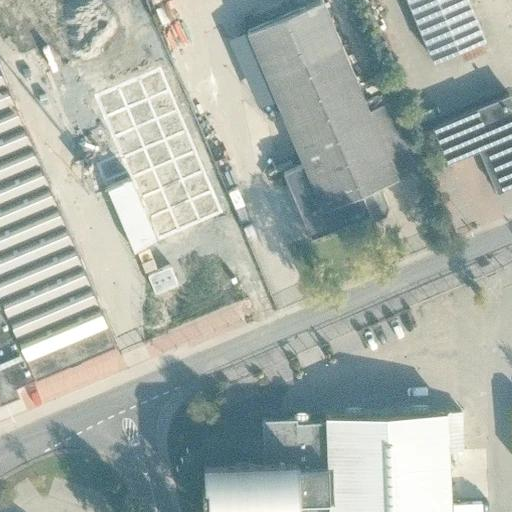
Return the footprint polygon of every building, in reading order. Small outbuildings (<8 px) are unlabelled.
[(109,189),(140,275),(138,340),(176,325),(170,164),(155,108),(151,97),(133,61),(122,38),(112,43),(87,0),(0,0),(0,34),(4,41),(11,36),(22,56),(57,36),(70,59),(104,139),(78,150),(96,195),(109,189)] [(405,0),(432,64),(487,42),(469,0),(405,0)] [(389,217),(391,210),(383,189),(402,181),(399,175),(417,167),(390,102),(393,101),(389,92),(368,101),(326,3),(250,35),(306,167),(286,175),(314,241),(369,218),(370,222),(375,223),(389,217)] [(22,399),(127,355),(6,67),(0,69),(0,399),(6,413),(25,405),(22,399)] [(449,162),(481,149),(499,192),(511,186),(511,92),(511,93),(434,125),(449,162)] [(441,511),(439,407),(256,417),(256,455),(191,458),(192,511),(282,508),(281,511),(441,511)]
